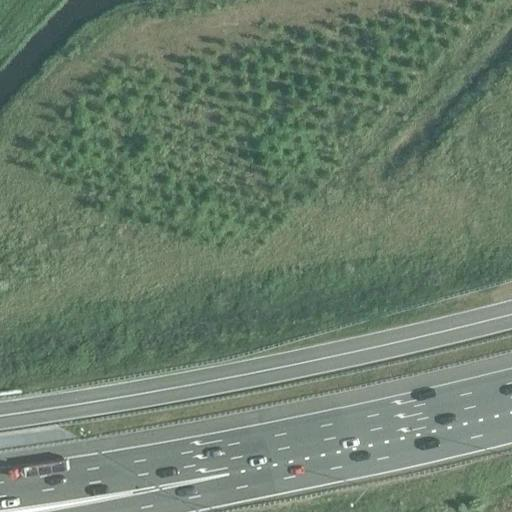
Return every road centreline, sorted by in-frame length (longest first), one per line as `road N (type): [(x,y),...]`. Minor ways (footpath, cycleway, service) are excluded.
road 1 (unknown): [(511,313),(387,351),(0,427)]
road 2 (motorway): [(511,406),(247,465)]
road 3 (motorway): [(247,465),(141,468),(0,488)]
road 4 (motorway): [(247,465),(190,497),(111,511)]
